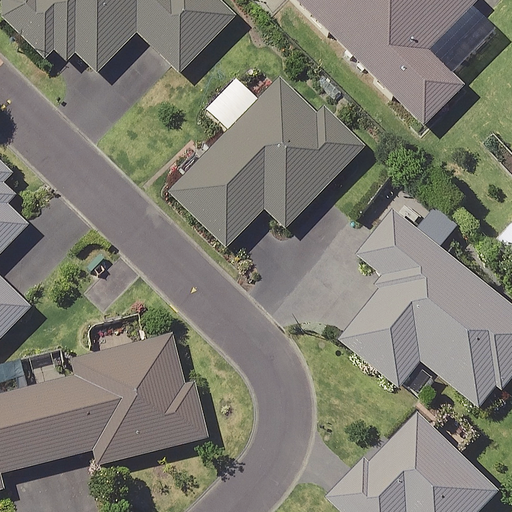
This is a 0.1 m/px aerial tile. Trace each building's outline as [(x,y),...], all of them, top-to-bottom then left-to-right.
[(23,0),(1,21),(46,68),(64,51),(93,81),(137,39),(180,84),(237,29),(208,0),(23,0)] [(288,0),(425,136),(465,96),(449,80),(497,31),(465,0),(288,0)] [(209,165),(191,147),(166,172),(184,190),(172,203),(224,254),(263,214),(285,236),(361,158),(288,87),(263,112),(235,85),(205,117),(231,142),(209,165)] [(21,182),(0,161),(0,348),(30,317),(15,302),(78,236),(44,204),(30,219),(7,197),(21,182)] [(511,395),(511,306),(397,222),(365,265),(396,288),(349,352),(412,399),(431,374),(494,420),(511,395)] [(511,228),(491,253),(511,270),(511,228)] [(204,450),(180,346),(0,388),(0,503),(12,501),(8,483),(97,462),(100,474),(204,450)] [(496,511),(505,504),(425,423),(338,509),(341,511),(496,511)]
